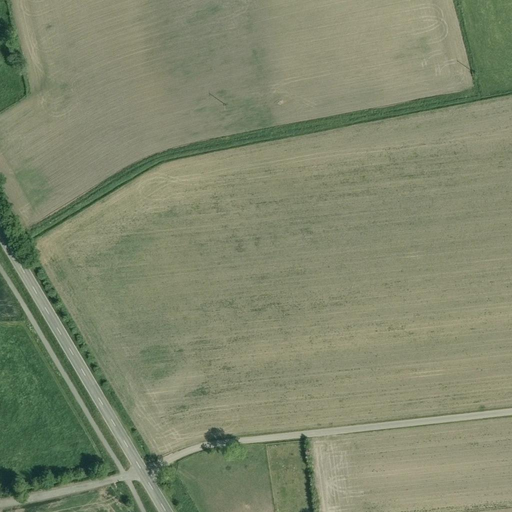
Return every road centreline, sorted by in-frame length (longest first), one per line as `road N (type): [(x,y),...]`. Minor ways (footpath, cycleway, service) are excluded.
road 1 (unclassified): [(144,476),(201,447),(511,415)]
road 2 (secondary): [(144,476),(0,228)]
